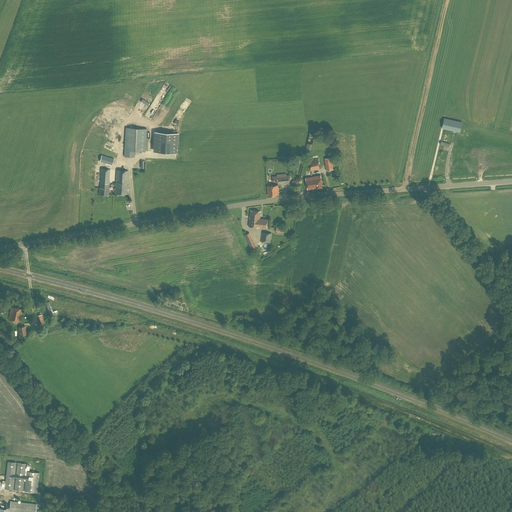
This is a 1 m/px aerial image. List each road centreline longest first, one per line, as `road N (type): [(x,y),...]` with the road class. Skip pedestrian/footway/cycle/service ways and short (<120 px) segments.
road 1 (unclassified): [(511,182),(280,200),(0,249)]
road 2 (track): [(511,312),(432,187)]
